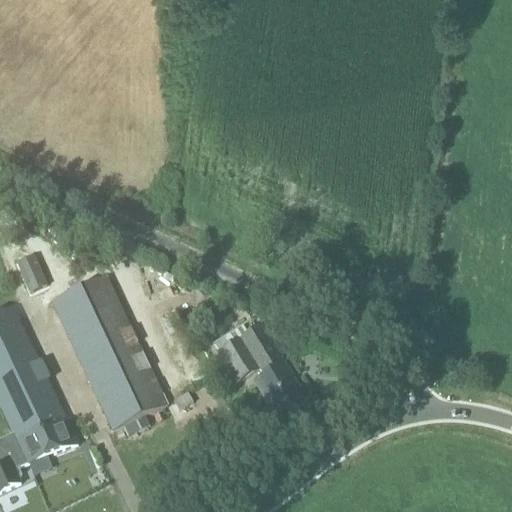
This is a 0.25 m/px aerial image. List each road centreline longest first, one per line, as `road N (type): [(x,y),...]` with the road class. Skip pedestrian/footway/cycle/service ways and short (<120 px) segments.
road 1 (unclassified): [(419,409),(391,347),(0,153)]
road 2 (unclassified): [(261,511),(382,419),(419,409)]
